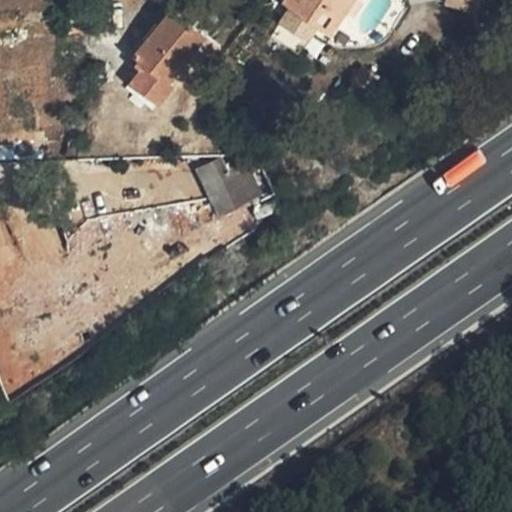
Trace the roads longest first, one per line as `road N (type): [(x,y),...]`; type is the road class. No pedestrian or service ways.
road 1 (motorway): [(511,164),(14,511)]
road 2 (motorway): [(140,511),(511,252)]
